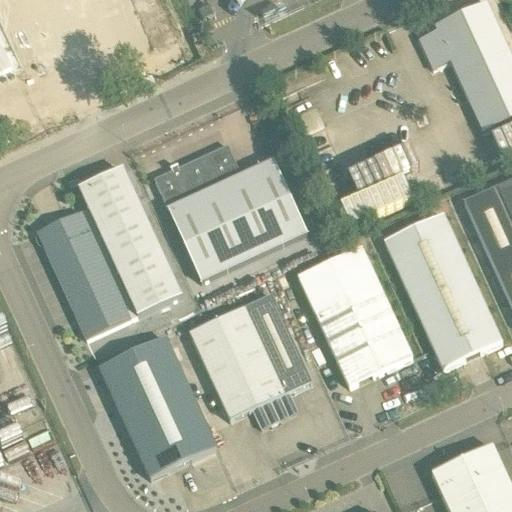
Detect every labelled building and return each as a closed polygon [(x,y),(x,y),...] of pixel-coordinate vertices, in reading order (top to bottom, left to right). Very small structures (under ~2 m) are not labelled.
[(511,124),(511,60),(488,7),(435,31),(437,36),(420,44),(433,75),(451,67),(468,103),(483,138),(511,124)] [(210,8),(199,13),(203,22),(214,17),(210,8)] [(308,239),(274,165),(242,179),(228,150),(155,183),(169,215),(202,288),(308,239)] [(124,174),(80,194),(89,214),(38,237),(88,345),(182,301),(124,174)] [(511,184),(497,191),(465,206),(511,309),(511,184)] [(445,219),(386,246),(444,374),(503,348),(445,219)] [(379,292),(362,253),(299,282),(317,320),(350,393),(414,364),(379,292)] [(272,300),(245,313),(191,338),(231,426),(254,415),(262,433),(299,416),(290,398),(312,388),(272,300)] [(167,343),(101,374),(152,484),(217,454),(167,343)] [(511,511),(511,490),(493,450),(433,478),(448,511),(511,511)]
